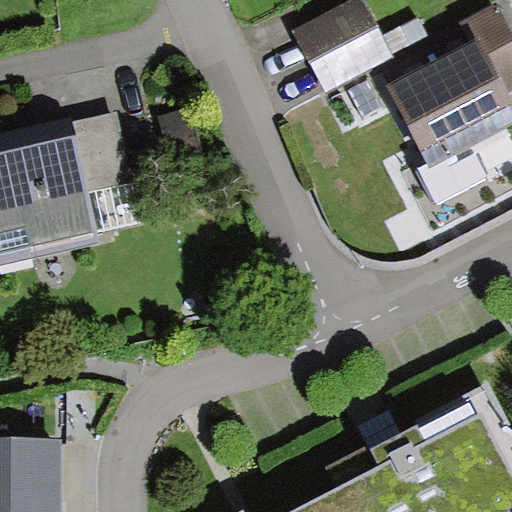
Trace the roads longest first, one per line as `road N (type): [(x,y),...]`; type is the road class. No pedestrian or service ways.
road 1 (residential): [(198,0),(337,334)]
road 2 (residential): [(128,511),(128,469),(148,419),(200,384),(337,334)]
road 3 (residential): [(337,334),(511,246)]
